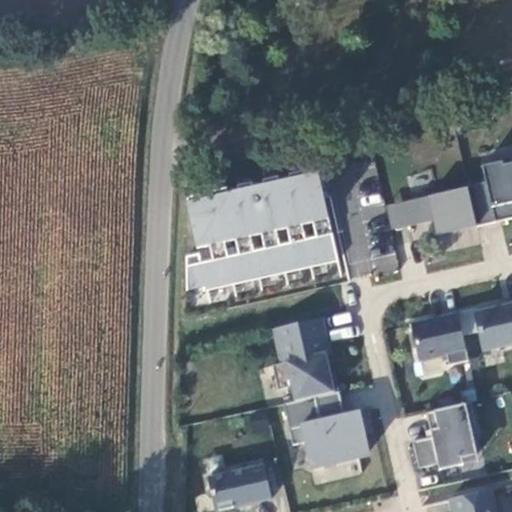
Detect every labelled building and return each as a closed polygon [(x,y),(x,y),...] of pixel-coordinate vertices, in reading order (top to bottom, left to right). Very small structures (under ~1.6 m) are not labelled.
[(486,181),(468,185),(468,186),(477,225),(496,221),(494,214),(501,212),(503,219),(511,217),(511,161),(503,164),(503,161),(482,165),(486,181)] [(317,168),(188,198),(188,206),(197,248),(210,245),(213,260),(202,262),(200,253),(187,256),(187,290),(206,285),(207,290),(338,260),(317,168)] [(468,186),(402,201),(408,225),(439,218),(443,233),(477,225),(468,186)] [(377,187),(357,196),(366,220),(386,212),(377,187)] [(386,205),(392,229),(408,225),(402,201),(386,205)] [(496,221),(503,219),(501,212),(494,214),(496,221)] [(311,278),(337,273),(335,263),(309,267),(311,278)] [(464,310),(469,333),(478,331),(482,350),(511,342),(511,299),(497,303),(497,306),(475,312),(474,308),(464,310)] [(458,312),(463,334),(469,333),(464,310),(458,312)] [(458,312),(426,319),(427,321),(411,325),(419,360),(447,354),(449,364),(469,359),(463,334),(458,312)] [(279,389),(293,385),(296,400),(316,395),(340,390),(335,371),(331,372),(326,353),(331,352),(323,317),(273,328),(281,362),(273,364),(279,389)] [(284,403),(293,444),(305,441),(311,464),(369,451),(360,411),(321,420),(316,395),(296,400),(284,403)] [(427,412),(432,436),(413,441),(419,468),(438,463),(440,469),(464,463),(462,457),(477,454),(473,433),(478,432),(471,402),(427,412)] [(479,460),(477,454),(462,457),(464,463),(479,460)] [(208,477),(216,510),(272,498),(264,461),(247,465),(248,468),(208,477)] [(498,511),(493,491),(452,501),(454,511),(498,511)]
